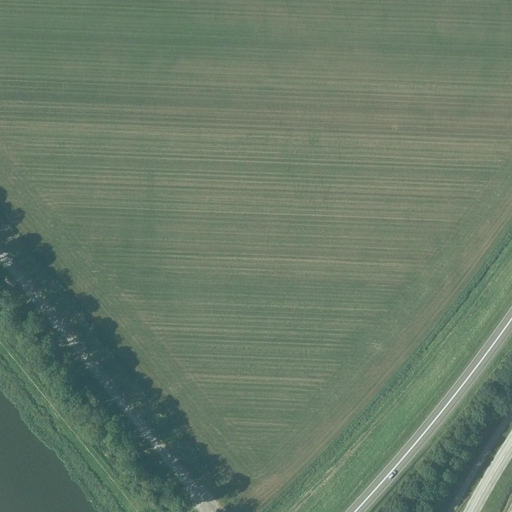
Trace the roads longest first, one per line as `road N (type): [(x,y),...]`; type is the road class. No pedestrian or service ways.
road 1 (unclassified): [(205,501),(0,252)]
road 2 (trunk): [(356,511),(511,321)]
